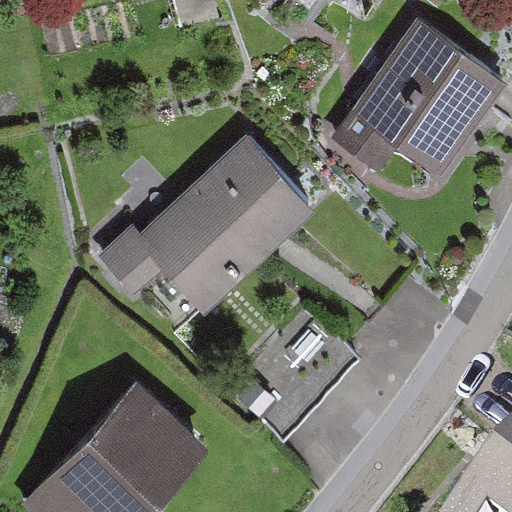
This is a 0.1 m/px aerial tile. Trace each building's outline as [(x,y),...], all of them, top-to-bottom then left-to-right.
[(503,78),(418,19),(336,139),(379,168),(398,140),(440,169),(496,88),(503,78)] [(318,205),(257,137),(122,258),(155,294),(181,271),(209,302),(276,242),(318,205)] [(0,330),(21,270),(0,262),(0,330)] [(356,355),(305,309),(233,389),(284,435),(318,397),(356,355)] [(164,511),(228,437),(143,367),(34,497),(52,511),(164,511)] [(511,511),(511,434),(451,511),(511,511)]
